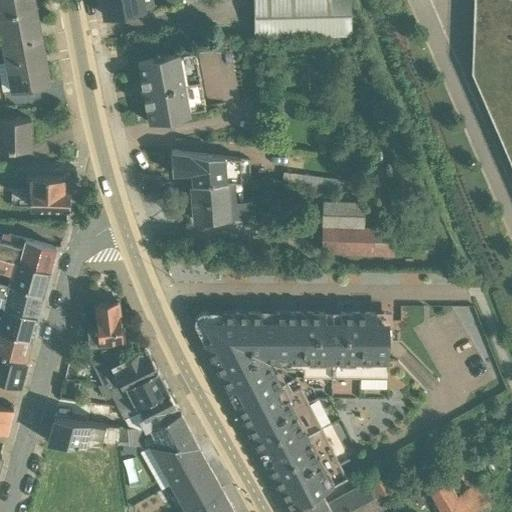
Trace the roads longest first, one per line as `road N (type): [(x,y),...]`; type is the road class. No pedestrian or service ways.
road 1 (tertiary): [(266,511),(179,357),(120,222)]
road 2 (residential): [(120,222),(86,237),(66,272),(5,511)]
road 3 (residential): [(419,0),(511,213)]
road 4 (tertiary): [(120,222),(70,0)]
